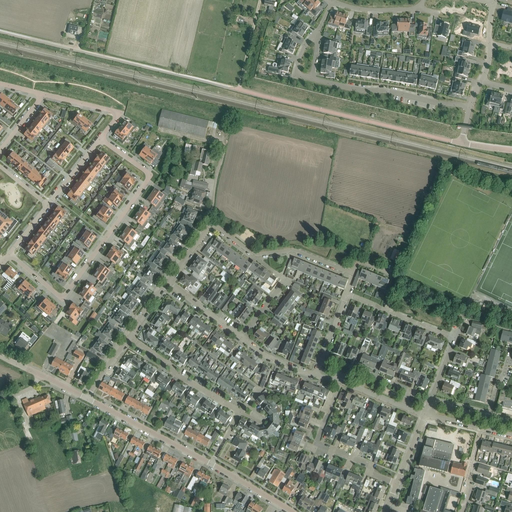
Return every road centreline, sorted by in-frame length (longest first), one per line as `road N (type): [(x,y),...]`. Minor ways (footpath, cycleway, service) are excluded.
road 1 (residential): [(460,143),(238,90),(260,0)]
road 2 (residential): [(100,138),(148,177),(66,294),(9,254)]
road 3 (residential): [(469,107),(311,78)]
road 4 (residential): [(396,484),(316,443),(340,381)]
road 5 (residential): [(352,272),(297,251),(257,255),(212,226)]
road 6 (unclassified): [(211,463),(87,398)]
road 7 (residential): [(239,413),(129,337)]
